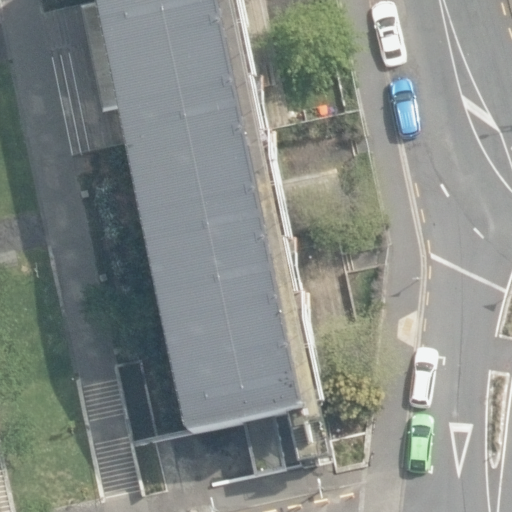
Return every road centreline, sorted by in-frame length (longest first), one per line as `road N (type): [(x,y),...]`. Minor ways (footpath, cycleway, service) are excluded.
road 1 (unclassified): [(500,511),(511,297)]
road 2 (tertiary): [(511,163),(452,56),(440,0)]
